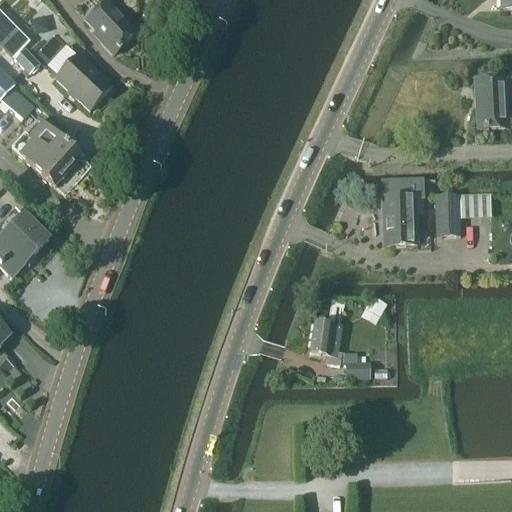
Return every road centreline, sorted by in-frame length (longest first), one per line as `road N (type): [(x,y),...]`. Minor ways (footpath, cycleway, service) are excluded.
road 1 (tertiary): [(188,511),(239,332),(385,0)]
road 2 (secondary): [(30,511),(98,285),(224,0)]
